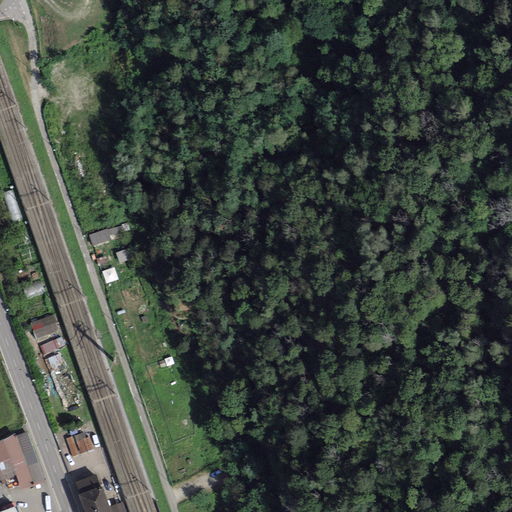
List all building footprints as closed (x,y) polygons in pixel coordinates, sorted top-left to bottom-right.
[(94,243),(124,236),(122,227),(92,234),(94,243)] [(128,251),(120,254),(122,262),(131,259),(128,251)] [(107,283),(120,280),(116,267),(104,271),(107,283)] [(28,296),(46,291),(43,282),(26,286),(28,296)] [(37,338),(61,332),(57,315),(33,321),(37,338)] [(43,344),(45,353),(66,348),(64,339),(43,344)] [(74,457),(95,449),(88,430),(67,439),(74,457)] [(0,444),(0,480),(15,475),(19,487),(39,480),(23,433),(13,437),(0,444)] [(80,498),(85,511),(107,511),(100,491),(80,498)]
